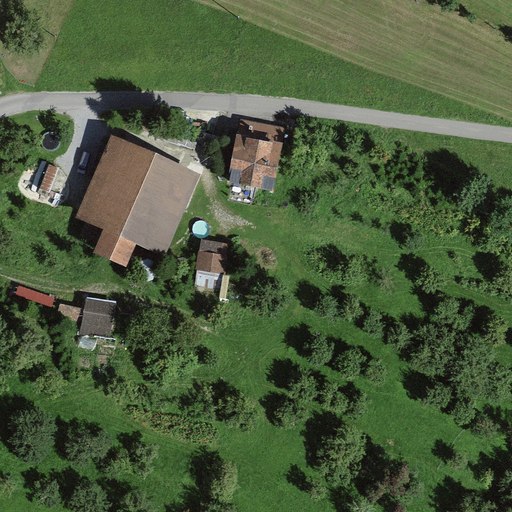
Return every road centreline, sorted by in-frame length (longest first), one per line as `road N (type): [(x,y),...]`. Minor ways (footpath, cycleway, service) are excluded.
road 1 (unclassified): [(0,105),(150,98),(511,136)]
road 2 (track): [(198,320),(131,293),(57,288),(0,270)]
